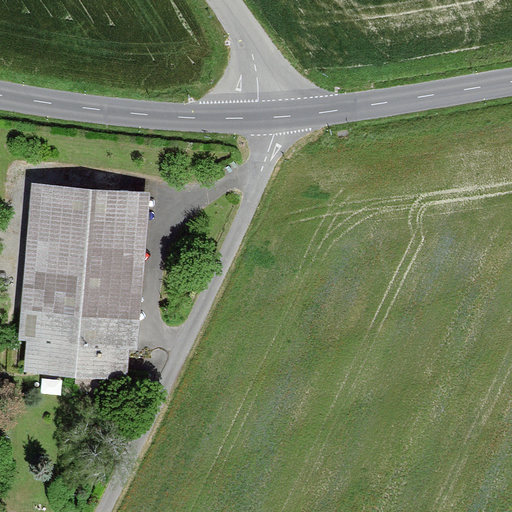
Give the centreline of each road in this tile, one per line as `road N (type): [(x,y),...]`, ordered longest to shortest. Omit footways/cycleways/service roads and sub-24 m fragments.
road 1 (unclassified): [(269,117),(268,146),(245,213),(103,511)]
road 2 (tertiary): [(0,94),(147,114),(269,117)]
road 3 (tertiary): [(269,117),(511,82)]
road 4 (tertiary): [(269,117),(256,50),(225,0)]
